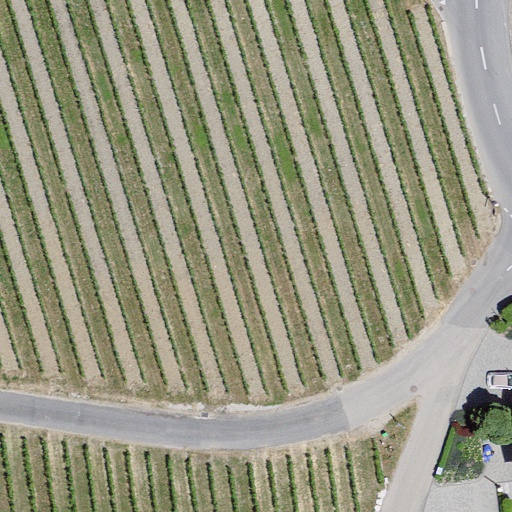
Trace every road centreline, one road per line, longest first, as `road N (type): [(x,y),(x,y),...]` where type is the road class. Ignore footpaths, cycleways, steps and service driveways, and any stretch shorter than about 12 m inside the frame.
road 1 (track): [(442,376),(290,443),(0,418)]
road 2 (tertiary): [(476,0),(488,93),(511,154)]
